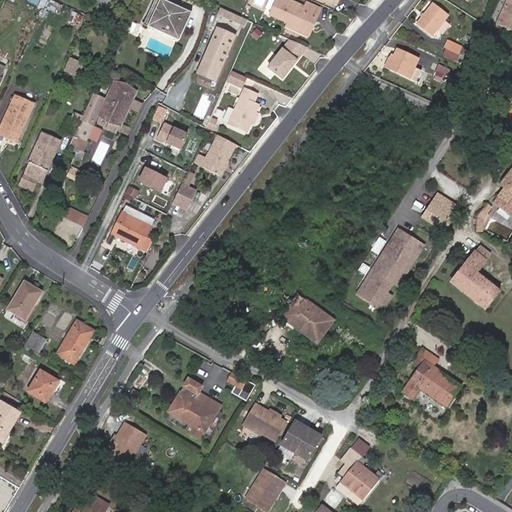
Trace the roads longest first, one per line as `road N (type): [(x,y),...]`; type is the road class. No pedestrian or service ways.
road 1 (residential): [(392,0),(136,318)]
road 2 (residential): [(136,318),(147,315),(343,421)]
road 3 (residential): [(136,318),(17,511)]
road 4 (residential): [(136,318),(32,247),(0,202)]
